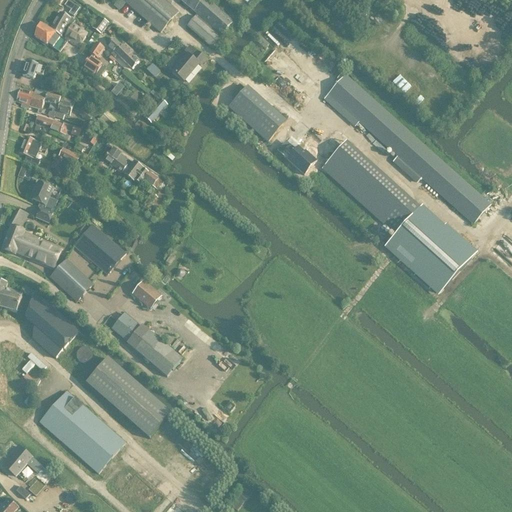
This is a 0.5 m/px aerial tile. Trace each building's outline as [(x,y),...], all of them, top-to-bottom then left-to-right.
[(162,0),(126,0),(124,3),(160,34),(178,13),(162,0)] [(179,0),(198,16),(222,37),(234,23),(207,0),(179,0)] [(328,5),(322,11),(331,19),(337,12),(328,5)] [(61,37),(62,35),(63,32),(67,35),(65,39),(73,26),(75,22),(61,13),(51,30),(61,37)] [(188,28),(212,49),(221,38),(197,17),(188,28)] [(336,26),(335,26),(344,33),(345,32),(352,38),(358,30),(343,17),(336,26)] [(100,18),(93,29),(101,35),(109,24),(100,18)] [(56,35),(41,25),(36,38),(47,46),(48,46),(59,54),(68,43),(56,35)] [(73,26),(65,39),(79,48),(87,35),(73,26)] [(115,59),(118,56),(128,66),(133,70),(139,64),(115,40),(109,47),(114,52),(112,55),(115,59)] [(103,67),(97,62),(105,51),(97,45),(90,54),(94,57),(92,59),(91,58),(84,69),(96,77),(103,67)] [(197,53),(197,54),(192,59),(187,55),(173,72),(185,82),(199,65),(201,67),(206,61),(197,53)] [(27,63),(23,77),(30,80),(34,81),(34,80),(35,76),(37,77),(37,76),(41,77),(43,78),(47,69),(44,68),(37,65),(37,66),(27,63)] [(147,71),(155,78),(160,72),(152,65),(147,71)] [(336,103),(406,165),(403,169),(407,173),(410,169),(474,226),(491,206),(424,146),(343,74),(338,81),(340,83),(325,101),(332,107),(336,103)] [(124,87),(119,83),(112,92),(117,96),(124,87)] [(260,136),(278,115),(248,88),(229,110),(260,136)] [(20,89),(16,102),(22,104),(21,108),(24,109),(25,105),(29,107),(33,94),(20,89)] [(33,94),(29,107),(39,110),(38,114),(41,115),(41,114),(42,111),(45,102),(46,99),(42,97),(44,93),(36,90),(35,94),(33,94)] [(52,111),(52,114),(49,113),(42,111),(41,114),(55,119),(61,99),(47,95),(46,99),(45,102),(51,104),(49,110),(52,111)] [(62,99),(57,113),(55,118),(63,121),(65,116),(70,118),(75,103),(62,99)] [(162,102),(147,120),(151,123),(152,124),(155,120),(158,117),(167,106),(162,102)] [(89,122),(92,118),(82,109),(79,115),(89,122)] [(117,122),(107,113),(100,120),(110,130),(117,122)] [(37,126),(34,133),(39,134),(41,127),(60,134),(59,139),(67,142),(69,137),(66,136),(67,132),(72,134),(71,136),(79,139),(80,137),(82,131),(64,124),(63,126),(38,117),(35,125),(37,126)] [(23,125),(20,131),(27,133),(29,127),(23,125)] [(89,141),(87,143),(91,145),(94,147),(99,139),(91,135),(90,134),(88,136),(89,137),(91,138),(89,141)] [(25,138),(22,146),(32,150),(32,149),(40,151),(42,145),(25,138)] [(19,154),(28,157),(26,161),(30,163),(29,163),(39,167),(41,162),(36,160),(40,151),(32,149),(32,150),(22,146),(19,154)] [(104,160),(113,167),(121,156),(109,147),(105,151),(109,154),(104,160)] [(278,152),(277,152),(304,177),(317,162),(310,156),(309,158),(299,149),(296,151),(291,147),(283,156),(278,152)] [(57,157),(54,163),(62,167),(65,162),(76,167),(81,159),(65,151),(63,150),(59,158),(57,157)] [(121,156),(113,167),(123,174),(124,172),(127,173),(134,163),(133,165),(121,156)] [(51,169),(59,173),(62,167),(54,163),(51,169)] [(140,184),(143,181),(157,190),(162,183),(158,180),(159,180),(148,172),(148,173),(134,163),(127,173),(125,176),(134,182),(135,181),(140,184)] [(31,200),(46,207),(54,190),(38,183),(31,200)] [(397,236),(386,248),(409,269),(410,268),(440,295),(478,253),(446,225),(445,227),(423,206),(420,209),(414,203),(390,230),(396,236),(397,236)] [(41,208),(36,219),(49,225),(54,214),(41,208)] [(56,272),(50,278),(77,303),(93,286),(60,254),(61,251),(24,236),(25,234),(17,230),(28,216),(16,211),(7,227),(11,228),(2,250),(16,256),(16,254),(54,269),(56,272)] [(108,276),(126,255),(93,226),(74,248),(108,276)] [(0,282),(0,308),(17,314),(21,303),(23,297),(6,291),(8,286),(0,282)] [(144,282),(132,296),(133,296),(148,309),(150,311),(162,298),(144,282)] [(24,288),(21,293),(30,298),(33,293),(34,291),(24,287),(24,288)] [(56,359),(80,333),(35,295),(27,319),(37,328),(35,330),(33,339),(56,359)] [(125,314),(112,330),(128,344),(128,345),(167,378),(182,361),(183,360),(144,327),(143,326),(142,327),(141,328),(125,314)] [(92,358),(92,357),(92,356),(92,355),(92,354),(91,353),(91,352),(90,352),(89,351),(88,350),(87,350),(86,350),(85,349),(84,349),(83,350),(82,350),(81,350),(80,351),(79,352),(78,353),(78,354),(77,355),(77,356),(77,357),(77,358),(78,359),(78,360),(79,361),(79,362),(80,363),(81,363),(82,364),(83,364),(84,364),(85,364),(86,364),(87,364),(88,363),(89,363),(90,362),(91,361),(91,360),(92,359),(92,358)] [(98,397),(110,382),(96,370),(83,384),(98,397)] [(125,395),(124,394),(110,382),(98,397),(112,409),(121,398),(125,395)] [(121,398),(141,415),(145,411),(146,411),(153,404),(131,385),(124,394),(125,395),(121,398)] [(126,444),(67,393),(40,424),(99,475),(126,444)] [(146,438),(159,423),(146,411),(145,411),(141,415),(132,425),(146,438)] [(167,429),(159,423),(146,438),(163,453),(176,437),(178,435),(169,427),(167,429)] [(190,450),(176,437),(163,453),(177,465),(190,450)] [(32,459),(19,448),(13,455),(14,456),(4,467),(16,478),(32,459)] [(36,462),(31,468),(37,474),(43,468),(36,462)] [(152,511),(157,507),(118,473),(104,490),(129,511),(152,511)] [(26,501),(30,496),(21,487),(17,492),(26,501)] [(9,500),(0,510),(0,511),(1,511),(17,511),(19,509),(9,500)]
